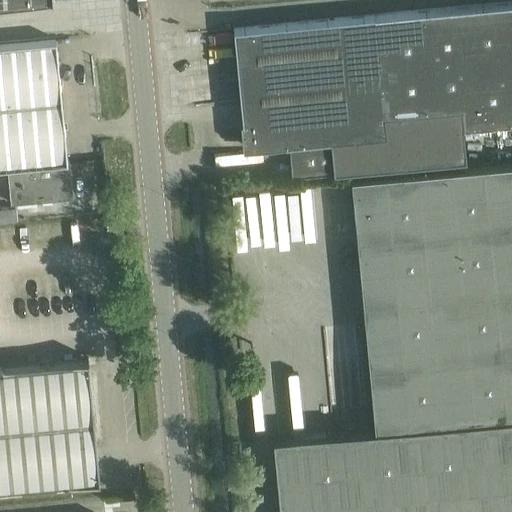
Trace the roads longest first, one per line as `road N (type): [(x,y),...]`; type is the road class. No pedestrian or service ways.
road 1 (unclassified): [(183,511),(134,0)]
road 2 (unknown): [(176,439),(130,440),(110,330),(0,334)]
road 3 (unknown): [(72,15),(240,0)]
road 4 (unknown): [(72,15),(82,115),(95,123),(146,122)]
